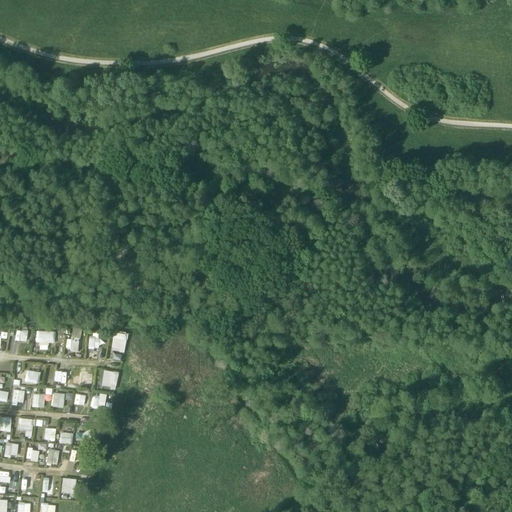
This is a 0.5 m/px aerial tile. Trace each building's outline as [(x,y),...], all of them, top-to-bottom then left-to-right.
[(72,327),(70,339),(80,340),(82,329),(72,327)] [(13,341),(26,341),(27,331),(14,330),(13,341)] [(35,344),(54,345),(55,332),(35,331),(35,344)] [(125,353),(127,334),(114,333),(113,348),(119,349),(119,352),(125,353)] [(99,348),(99,338),(88,338),(88,348),(99,348)] [(66,340),(66,351),(78,351),(79,340),(66,340)] [(115,390),(119,374),(104,370),(100,386),(115,390)] [(24,383),(38,383),(39,371),(25,371),(24,383)] [(92,386),(93,372),(80,372),(79,386),(92,386)] [(0,401),(6,402),(8,393),(0,390),(0,401)] [(23,404),(24,391),(12,390),(11,403),(23,404)] [(63,408),(65,394),(52,392),(50,406),(63,408)] [(44,407),(44,394),(32,394),(32,407),(44,407)] [(85,406),(85,395),(74,394),(73,405),(85,406)] [(91,397),(90,407),(104,408),(105,395),(98,394),(98,398),(91,397)] [(9,432),(11,418),(3,417),(2,431),(9,432)] [(30,437),(32,420),(19,418),(18,436),(30,437)] [(71,444),(73,428),(65,427),(65,433),(60,432),(59,443),(71,444)] [(44,428),(43,440),(54,441),(56,429),(44,428)] [(4,443),(4,456),(17,456),(17,444),(4,443)] [(38,461),(39,450),(26,449),(25,460),(38,461)] [(47,464),(58,464),(58,450),(47,450),(47,464)] [(74,461),(77,451),(72,450),(69,459),(74,461)] [(41,493),(53,494),(54,478),(42,477),(41,493)] [(75,495),(77,480),(62,478),(60,493),(75,495)] [(21,479),(19,490),(25,491),(24,495),(30,496),(33,481),(21,479)] [(37,499),(29,499),(29,503),(17,503),(16,511),(29,511),(30,506),(37,507),(37,499)]
